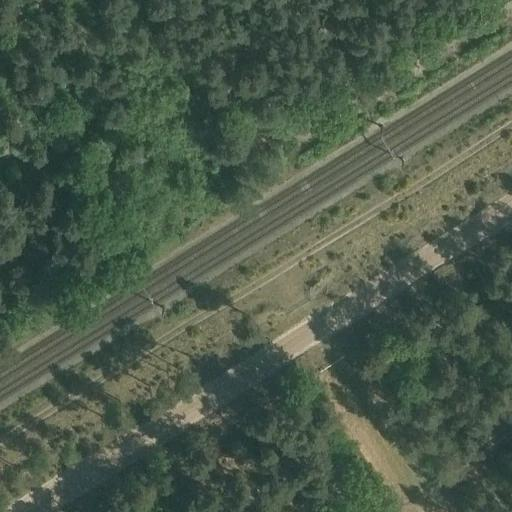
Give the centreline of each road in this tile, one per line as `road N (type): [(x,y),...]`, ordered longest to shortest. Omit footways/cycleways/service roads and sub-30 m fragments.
road 1 (track): [(0,440),(511,125)]
road 2 (track): [(511,6),(314,134)]
